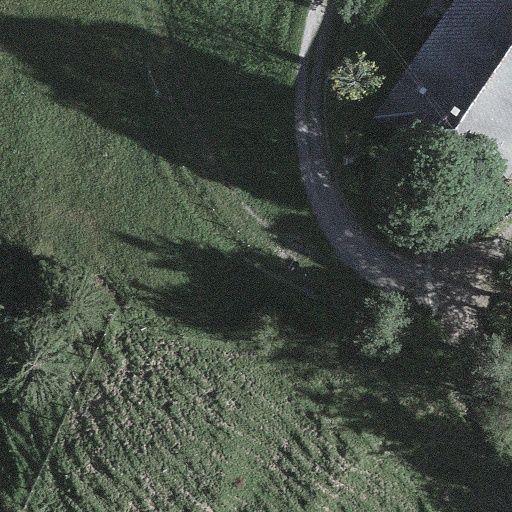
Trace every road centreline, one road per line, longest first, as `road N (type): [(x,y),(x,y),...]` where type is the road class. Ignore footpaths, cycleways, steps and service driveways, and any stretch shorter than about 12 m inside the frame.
road 1 (track): [(324,0),(305,78),(316,181),(357,254)]
road 2 (track): [(357,254),(399,277),(463,277),(511,244)]
road 3 (track): [(440,277),(511,414)]
